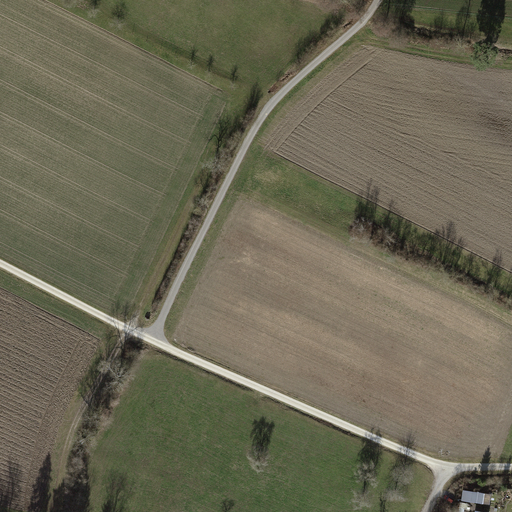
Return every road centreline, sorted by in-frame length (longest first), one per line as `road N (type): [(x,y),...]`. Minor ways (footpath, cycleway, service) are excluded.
road 1 (track): [(268,107),(243,96),(233,112),(142,303),(76,416),(54,511)]
road 2 (track): [(442,466),(0,264)]
road 3 (track): [(152,338),(268,107),(377,0)]
road 4 (track): [(258,98),(307,42),(312,10),(290,0)]
